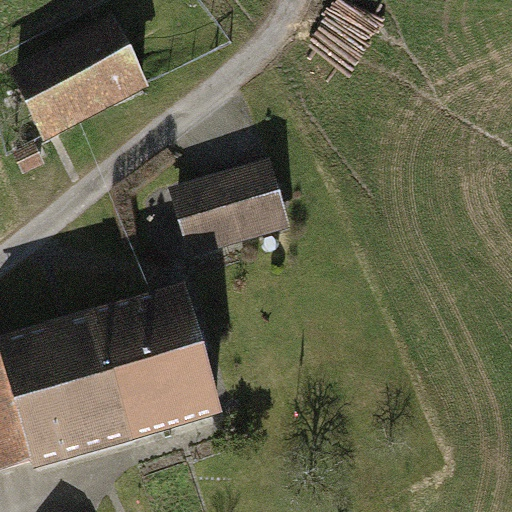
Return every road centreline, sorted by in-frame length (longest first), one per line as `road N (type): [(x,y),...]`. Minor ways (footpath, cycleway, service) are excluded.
road 1 (track): [(282,0),(247,66),(104,179)]
road 2 (residential): [(0,269),(104,179)]
